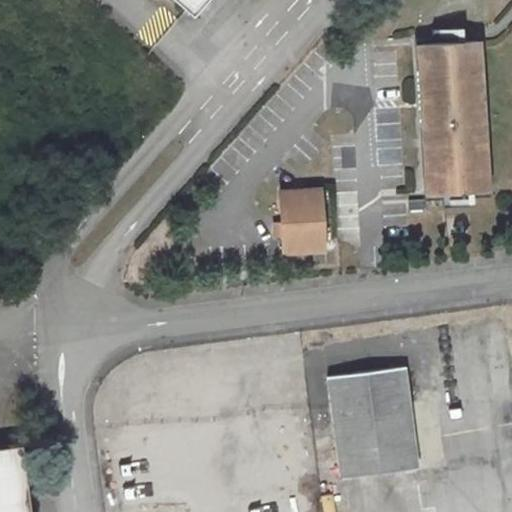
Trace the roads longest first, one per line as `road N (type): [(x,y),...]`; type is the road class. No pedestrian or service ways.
road 1 (unclassified): [(79,338),(115,324),(511,278)]
road 2 (unclassified): [(79,338),(91,277),(111,242),(330,0)]
road 3 (unclassified): [(277,0),(52,263),(79,338)]
road 4 (unclassified): [(81,511),(65,373),(79,338)]
